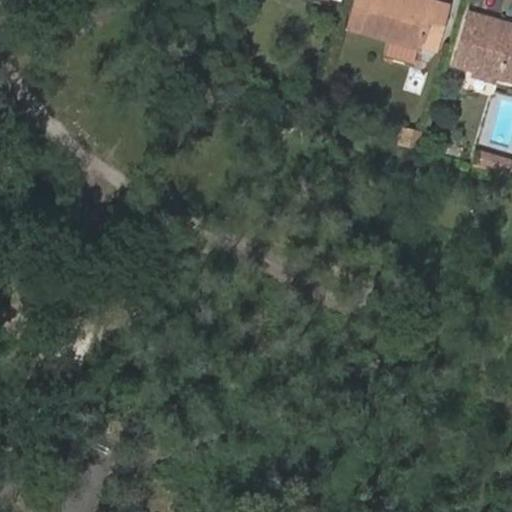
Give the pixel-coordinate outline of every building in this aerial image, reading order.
[(358,0),(351,26),(390,37),(388,42),(415,50),(420,32),(434,36),(442,9),(413,0),(358,0)] [(467,15),(453,64),(511,81),(511,35),(482,26),(483,19),(467,15)] [(415,50),(388,42),(385,55),(411,63),(415,50)] [(511,101),(506,100),(495,144),(511,148),(511,101)] [(511,156),(479,146),(473,164),(510,175),(511,167),(511,156)]
